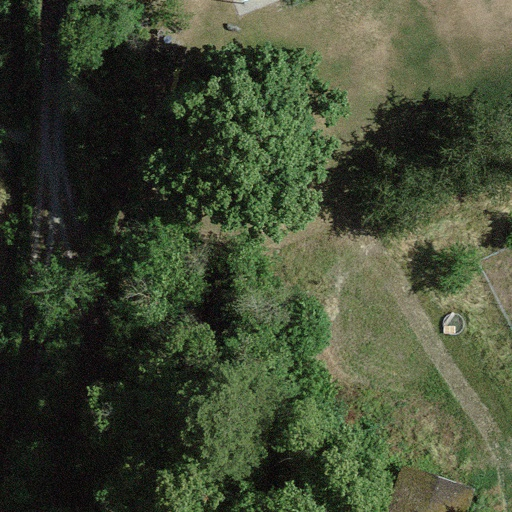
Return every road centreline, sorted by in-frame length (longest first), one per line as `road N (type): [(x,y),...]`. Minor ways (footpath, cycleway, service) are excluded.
road 1 (track): [(53,0),(50,125),(86,296),(111,511)]
road 2 (track): [(50,125),(39,283),(16,439),(0,487)]
